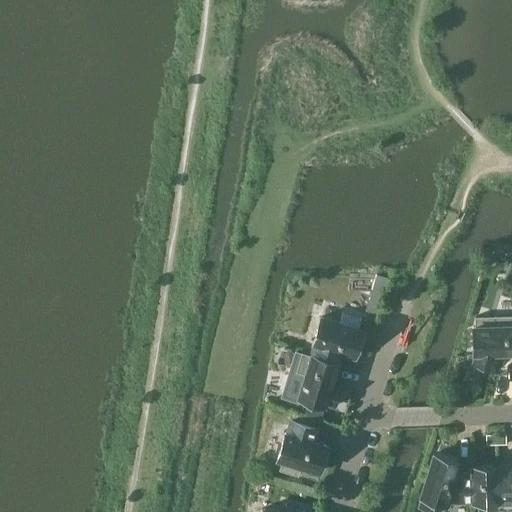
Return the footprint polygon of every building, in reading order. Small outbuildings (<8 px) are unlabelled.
[(300,359),(335,370),(341,351),(355,356),(363,330),(359,328),(362,319),(343,313),(340,322),(321,317),(313,343),(315,343),(311,355),(302,352),(300,359)] [(497,353),(511,352),(511,315),(475,316),(475,326),(473,326),(474,354),(476,354),(473,363),(493,368),(497,353)] [(331,384),(335,370),(300,359),(296,372),(305,375),(299,397),(325,405),(325,403),(335,406),(341,387),(331,384)] [(306,405),(304,413),(321,418),(323,410),(306,405)] [(319,472),(327,446),(313,441),(317,429),(291,421),(287,433),(285,433),(277,459),(282,460),(279,470),(298,476),(301,466),(319,472)] [(496,434),(496,444),(506,444),(506,433),(496,434)] [(486,444),(496,444),(496,434),(486,434),(486,444)] [(473,474),(472,474),(456,474),(460,462),(434,454),(421,496),(423,497),(420,506),(438,511),(442,502),(447,504),(447,502),(474,501),(473,474)] [(511,464),(497,465),(498,511),(511,510),(511,464)] [(472,466),(472,474),(473,474),(474,501),(478,501),(478,511),(498,511),(497,465),(472,466)]
